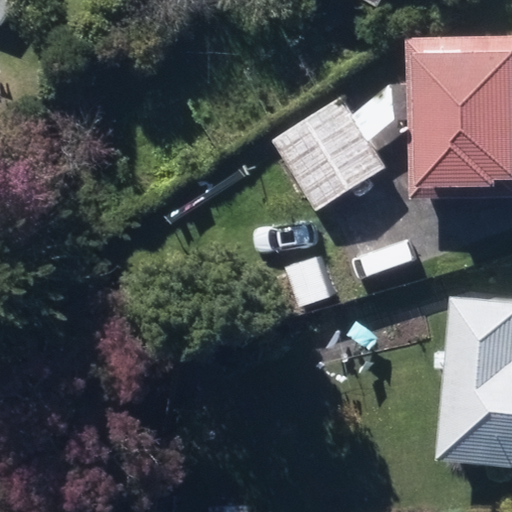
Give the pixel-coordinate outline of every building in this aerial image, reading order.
[(0,0),(0,22),(9,27),(25,0),(0,0)] [(358,0),(377,11),(383,0),(358,0)] [(275,144),(319,216),(388,174),(372,147),(398,124),(413,124),(414,201),(511,200),(511,42),(411,44),(413,89),(393,90),(356,122),(345,103),(275,144)] [(289,273),(303,312),(334,301),(320,262),(289,273)] [(441,467),(511,472),(511,305),(454,300),(441,467)]
